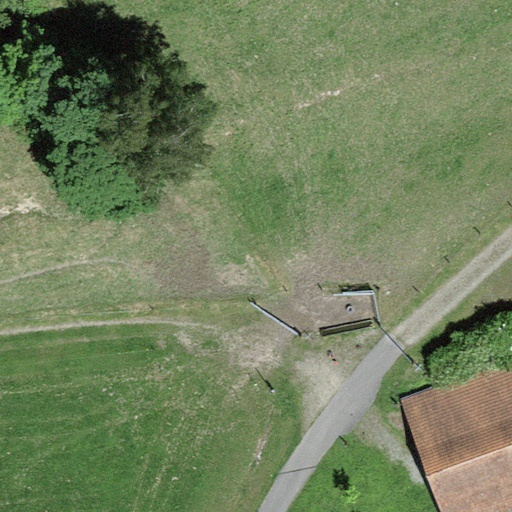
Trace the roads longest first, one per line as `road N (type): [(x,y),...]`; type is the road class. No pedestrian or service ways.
road 1 (track): [(383,338),(279,511)]
road 2 (track): [(511,265),(383,338)]
